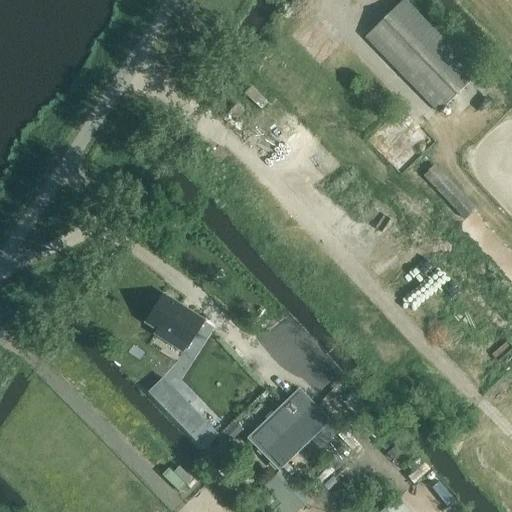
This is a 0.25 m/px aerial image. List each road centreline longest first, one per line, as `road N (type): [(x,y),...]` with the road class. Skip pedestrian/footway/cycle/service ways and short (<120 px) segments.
road 1 (track): [(511,436),(241,149),(129,74)]
road 2 (unclassified): [(0,272),(176,0)]
